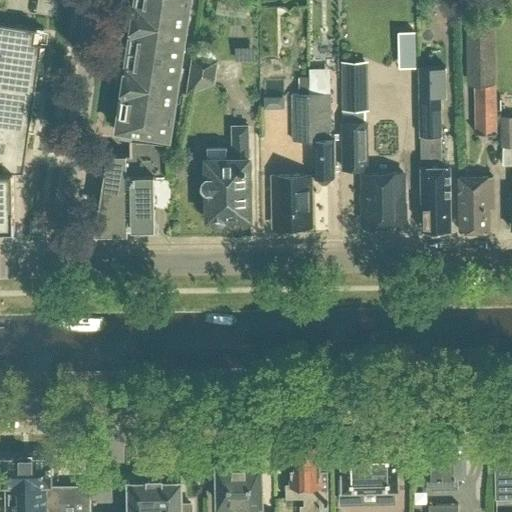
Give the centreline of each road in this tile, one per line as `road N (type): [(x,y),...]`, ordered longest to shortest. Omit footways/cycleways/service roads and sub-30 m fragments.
road 1 (unclassified): [(511,397),(0,406)]
road 2 (secondary): [(52,266),(511,258)]
road 3 (residential): [(52,266),(93,0)]
